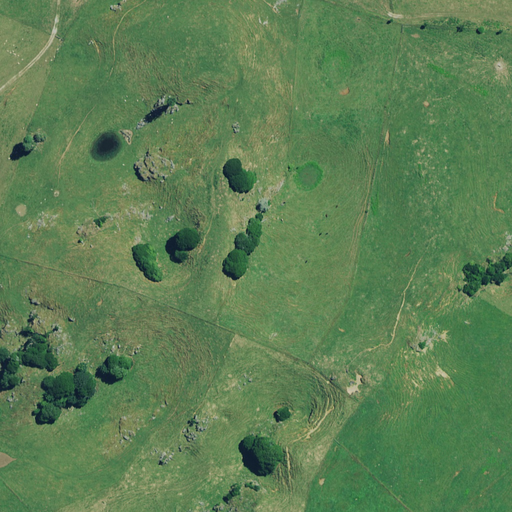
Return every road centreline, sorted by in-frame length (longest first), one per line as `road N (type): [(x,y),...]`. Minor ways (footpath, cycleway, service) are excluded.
road 1 (track): [(70,0),(69,29),(18,102),(0,193)]
road 2 (track): [(511,11),(377,0)]
